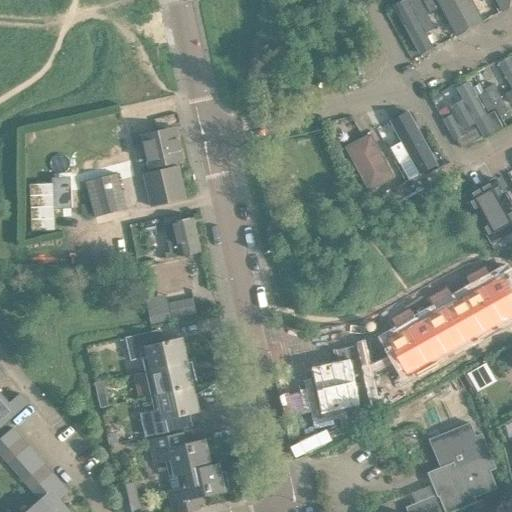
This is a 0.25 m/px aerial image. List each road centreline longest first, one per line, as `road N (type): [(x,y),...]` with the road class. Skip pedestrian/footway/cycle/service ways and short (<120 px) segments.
road 1 (residential): [(293,505),(208,136)]
road 2 (residential): [(208,136),(312,116),(401,79)]
road 3 (residential): [(401,79),(447,151),(472,160),(511,138)]
road 4 (residential): [(208,136),(180,0)]
road 5 (residential): [(101,511),(26,418)]
